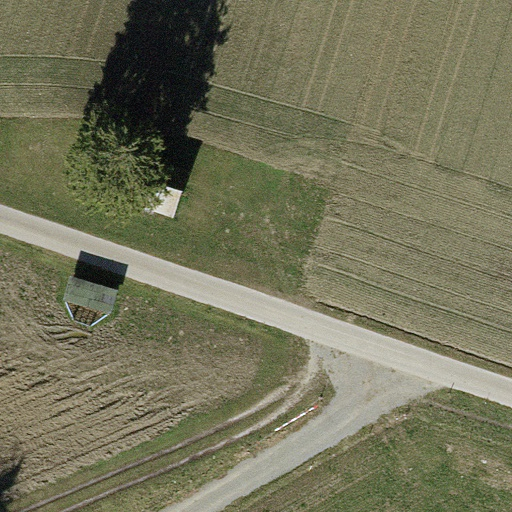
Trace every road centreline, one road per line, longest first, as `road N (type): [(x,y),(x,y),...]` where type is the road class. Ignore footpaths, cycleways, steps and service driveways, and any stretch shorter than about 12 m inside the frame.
road 1 (track): [(0,205),(511,391)]
road 2 (track): [(43,511),(303,407),(345,330)]
road 3 (track): [(435,363),(203,511)]
